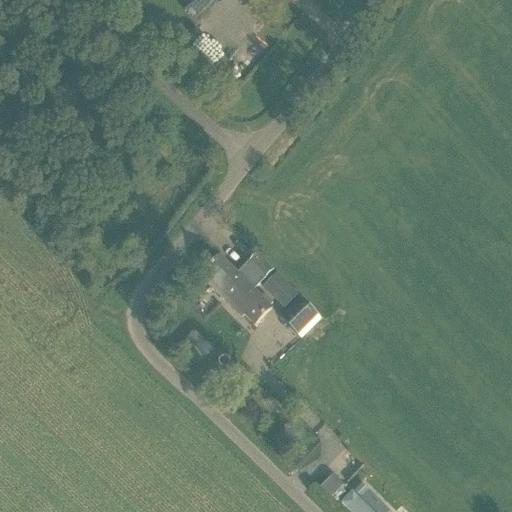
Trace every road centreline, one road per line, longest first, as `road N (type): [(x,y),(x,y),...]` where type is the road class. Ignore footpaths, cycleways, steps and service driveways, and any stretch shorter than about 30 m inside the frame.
road 1 (unclassified): [(312,511),(148,350),(136,324),(152,280),(251,159)]
road 2 (unclassified): [(70,0),(251,159)]
road 3 (unclassified): [(375,0),(251,159)]
